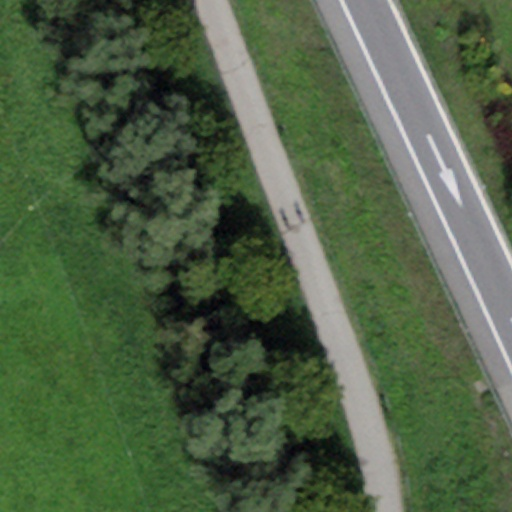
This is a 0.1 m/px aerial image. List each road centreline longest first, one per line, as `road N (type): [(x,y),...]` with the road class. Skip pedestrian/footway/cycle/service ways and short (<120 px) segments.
road 1 (track): [(210,0),(369,434),(383,511)]
road 2 (trunk): [(369,0),(511,312)]
